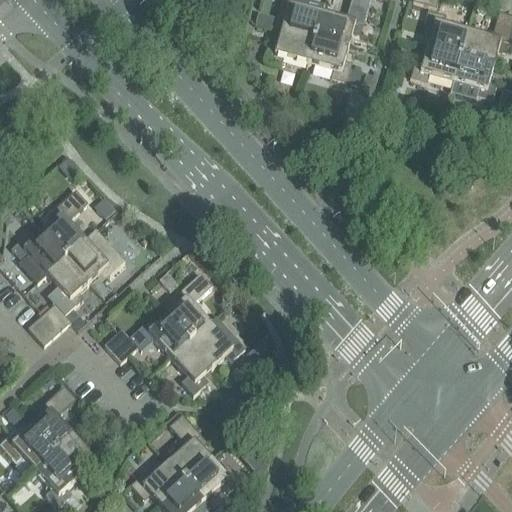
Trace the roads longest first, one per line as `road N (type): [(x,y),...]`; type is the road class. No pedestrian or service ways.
road 1 (tertiary): [(33,0),(403,399)]
road 2 (tertiary): [(438,361),(108,0)]
road 3 (residential): [(39,371),(72,347),(149,436)]
road 4 (secondary): [(403,399),(313,511)]
